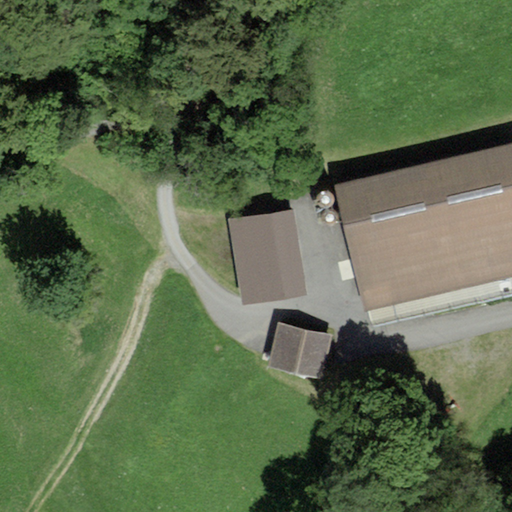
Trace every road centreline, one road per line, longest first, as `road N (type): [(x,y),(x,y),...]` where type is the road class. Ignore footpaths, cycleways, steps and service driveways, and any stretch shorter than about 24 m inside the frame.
road 1 (track): [(511,315),(381,347),(299,305),(226,312),(190,266),(167,222),(161,189),(190,83)]
road 2 (track): [(0,127),(44,134),(84,128),(190,83)]
